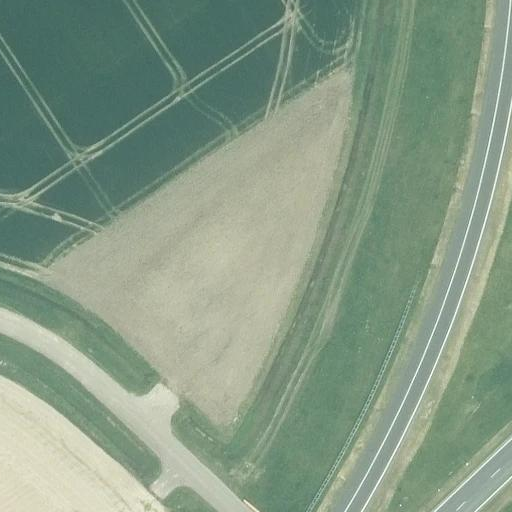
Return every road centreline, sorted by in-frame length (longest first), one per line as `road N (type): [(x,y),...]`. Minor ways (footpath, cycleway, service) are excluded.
road 1 (motorway): [(511,39),(494,154),(447,321),(357,511)]
road 2 (unclassified): [(0,319),(37,335),(100,382),(234,511)]
